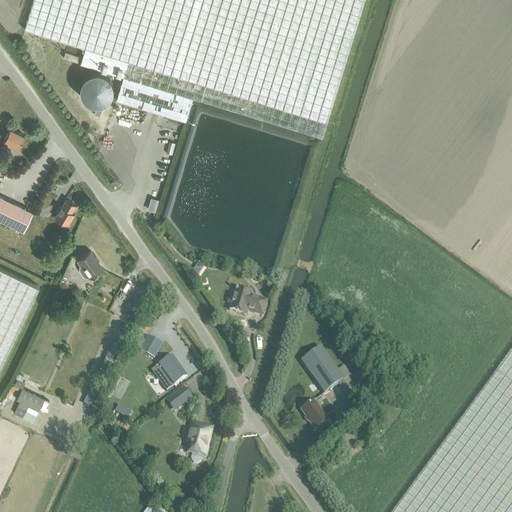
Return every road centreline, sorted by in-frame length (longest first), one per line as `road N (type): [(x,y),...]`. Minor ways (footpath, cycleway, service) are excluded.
road 1 (unclassified): [(249,413),(189,315),(0,55)]
road 2 (unclassified): [(317,511),(249,413)]
